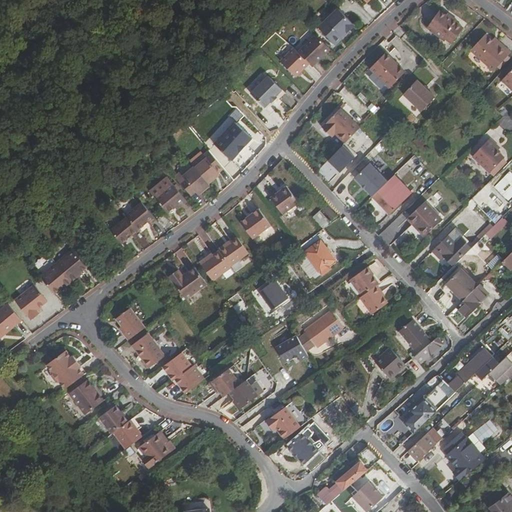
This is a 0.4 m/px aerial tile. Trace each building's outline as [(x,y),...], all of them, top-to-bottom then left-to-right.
[(317,27),(331,42),(335,42),(339,39),(339,35),(344,31),(345,32),(353,25),(337,8),(317,27)] [(450,17),(438,9),(428,25),(431,28),(430,29),(445,38),(445,37),(451,41),(463,25),(456,21),(457,19),(451,15),(450,17)] [(510,52),(498,40),(495,43),(491,39),(484,33),(471,47),(493,68),(510,52)] [(328,49),(314,35),(296,52),(307,64),(310,67),(328,49)] [(307,64),(296,52),(292,48),(278,61),(294,77),(307,64)] [(369,68),(389,87),(405,72),(384,52),(369,68)] [(511,90),(511,66),(500,79),(511,90)] [(264,109),(270,103),(275,98),(282,91),(268,77),(250,94),(264,109)] [(405,92),(413,100),(426,85),(418,78),(405,92)] [(426,85),(413,100),(422,110),(436,96),(426,85)] [(332,136),(341,146),(358,128),(338,108),(318,127),(329,139),(332,136)] [(411,112),(405,118),(411,123),(416,117),(411,112)] [(253,144),(238,126),(215,145),(230,163),(238,157),(236,155),(244,148),(245,150),(253,144)] [(494,144),(488,138),(471,156),(488,172),(502,157),(492,147),(494,144)] [(353,157),(341,146),(326,161),(338,173),(353,157)] [(236,155),(238,157),(245,150),(244,148),(236,155)] [(194,167),(207,183),(218,173),(217,172),(222,168),(207,150),(202,154),(205,157),(194,167)] [(192,165),(194,167),(205,157),(202,154),(191,163),(192,165)] [(361,171),(378,189),(395,173),(377,155),(361,171)] [(442,162),(437,167),(443,173),(447,169),(442,162)] [(183,177),(179,180),(191,195),(195,191),(197,194),(209,184),(207,183),(194,167),(192,165),(181,175),(183,177)] [(426,177),(432,184),(440,176),(443,173),(437,167),(426,177)] [(395,173),(378,189),(395,207),(412,191),(395,173)] [(150,191),(168,213),(177,206),(179,208),(187,201),(167,177),(150,191)] [(116,185),(113,180),(107,185),(110,189),(116,185)] [(299,204),(287,187),(270,199),(283,216),(299,204)] [(412,210),(429,228),(447,211),(430,193),(412,210)] [(86,200),(90,205),(95,200),(92,196),(86,200)] [(155,218),(142,202),(125,216),(127,218),(138,231),(155,218)] [(331,221),(335,217),(326,207),(322,212),(331,221)] [(250,239),(268,225),(256,209),(238,222),(250,239)] [(321,212),(315,216),(323,225),(328,220),(321,212)] [(507,220),(502,215),(492,225),(486,232),(491,237),(507,220)] [(127,218),(111,230),(123,244),(138,231),(127,218)] [(486,232),(492,225),(490,223),(477,235),(480,238),(486,232)] [(466,238),(473,244),(476,242),(458,225),(451,232),(462,242),(466,238)] [(438,245),(455,262),(473,244),(466,238),(462,242),(451,232),(438,245)] [(216,250),(217,252),(228,266),(248,251),(237,236),(224,246),(223,245),(216,250)] [(282,243),(290,253),(296,248),(289,238),(282,243)] [(327,264),(333,260),(320,241),(305,252),(318,270),(327,264)] [(511,265),(511,249),(502,259),(511,267),(511,265)] [(88,267),(73,250),(58,263),(73,282),(79,276),(78,275),(82,271),(88,267)] [(199,263),(212,281),(229,268),(228,266),(217,252),(207,259),(206,257),(199,263)] [(353,274),(364,291),(378,281),(381,279),(369,262),(353,274)] [(73,282),(58,263),(42,276),(56,293),(62,288),(66,285),(67,286),(73,282)] [(327,264),(318,270),(321,274),(329,268),(327,264)] [(478,284),(479,282),(463,265),(461,267),(478,284)] [(462,300),(478,284),(461,267),(445,282),(462,300)] [(486,275),(490,279),(498,270),(494,267),(486,275)] [(171,279),(186,299),(206,284),(194,269),(182,277),(179,273),(177,271),(169,277),(171,279)] [(479,282),(486,289),(493,282),(490,279),(486,275),(479,282)] [(264,286),(271,309),(292,303),(285,279),(264,286)] [(377,306),(389,297),(378,281),(364,291),(363,292),(374,308),(377,306)] [(462,300),(456,306),(465,315),(480,302),(478,300),(482,296),(484,297),(488,293),(487,291),(488,291),(486,289),(479,282),(478,284),(462,300)] [(37,309),(42,305),(48,300),(36,284),(16,300),(28,316),(29,315),(32,320),(41,313),(38,311),(37,309)] [(244,309),(234,296),(227,301),(238,314),(244,309)] [(0,338),(23,319),(10,303),(0,311),(0,338)] [(125,333),(129,339),(147,326),(133,306),(117,318),(122,325),(127,332),(125,333)] [(343,327),(331,310),(304,330),(317,346),(343,327)] [(511,317),(500,328),(507,337),(511,332),(511,317)] [(429,337),(414,319),(400,330),(415,348),(429,337)] [(133,344),(150,367),(167,355),(150,332),(133,344)] [(306,356),(312,352),(299,334),(282,346),(293,360),(303,353),(306,356)] [(443,341),(438,336),(432,341),(417,353),(422,359),(443,341)] [(411,352),(414,356),(417,353),(432,341),(429,337),(415,348),(411,352)] [(374,359),(388,377),(404,364),(390,346),(374,359)] [(61,382),(66,389),(86,374),(80,366),(81,365),(74,354),(72,356),(67,350),(48,364),(53,371),(53,374),(58,381),(61,382)] [(475,375),(492,358),(484,350),(450,383),(445,378),(407,413),(406,411),(400,416),(394,410),(379,424),(378,435),(395,452),(475,375)] [(182,386),(186,392),(206,377),(194,362),(192,364),(182,351),(164,365),(168,370),(175,379),(176,378),(182,386)] [(492,358),(475,375),(481,382),(488,375),(500,387),(511,375),(511,364),(506,358),(498,365),(492,358)] [(223,396),(239,383),(226,368),(211,380),(218,390),(223,396)] [(233,400),(239,408),(263,390),(256,381),(258,379),(253,373),(244,381),(229,391),(235,399),(233,400)] [(105,399),(89,379),(71,393),(87,413),(105,399)] [(217,391),(218,390),(211,380),(209,381),(217,391)] [(116,404),(100,416),(114,432),(117,430),(129,420),(116,404)] [(276,425),(285,437),(301,424),(285,404),(266,419),(273,428),(276,425)] [(117,430),(128,445),(143,433),(132,418),(129,420),(117,430)] [(489,422),(475,431),(484,444),(498,435),(489,422)] [(438,432),(434,427),(409,451),(413,455),(438,432)] [(144,455),(151,464),(171,449),(167,443),(165,444),(162,439),(164,438),(158,431),(139,445),(146,454),(144,455)] [(288,444),(297,453),(304,447),(312,441),(301,431),(288,444)] [(438,432),(413,455),(418,461),(443,438),(438,432)] [(480,451),(467,437),(465,439),(478,453),(480,451)] [(478,453),(465,439),(446,457),(457,469),(453,473),(460,480),(484,460),(478,453)] [(304,447),(297,453),(304,461),(318,447),(312,441),(304,447)] [(314,496),(324,507),(331,501),(368,469),(382,456),(370,443),(360,451),(362,454),(353,462),(356,465),(338,481),(340,482),(335,487),(326,484),(314,496)] [(446,457),(442,461),(453,473),(457,469),(446,457)] [(388,491),(373,476),(358,490),(373,505),(388,491)] [(511,511),(511,491),(495,505),(500,511),(511,511)] [(185,511),(210,508),(208,499),(184,502),(185,511)]
